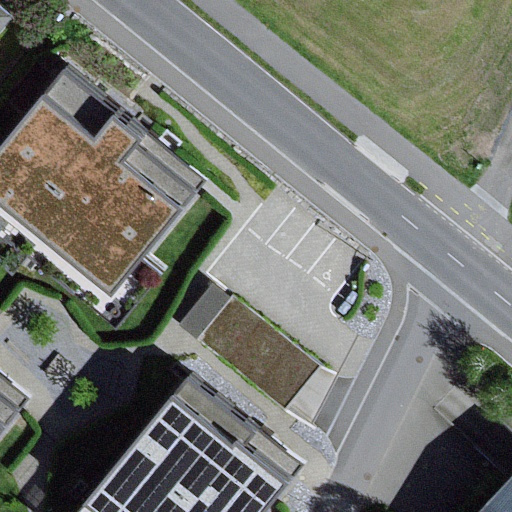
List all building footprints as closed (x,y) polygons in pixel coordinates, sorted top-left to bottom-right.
[(0,0),(0,33),(22,7),(13,0),(0,0)] [(74,54),(0,147),(0,240),(28,262),(41,244),(131,314),(174,259),(156,245),(209,177),(153,133),(162,122),(74,54)] [(291,405),(327,360),(239,288),(237,290),(220,276),(187,316),(205,331),(203,333),(291,405)] [(202,367),(79,511),(261,511),(302,464),(259,428),(265,420),(202,367)] [(0,428),(27,395),(0,373),(0,428)] [(511,511),(511,477),(480,511),(511,511)]
